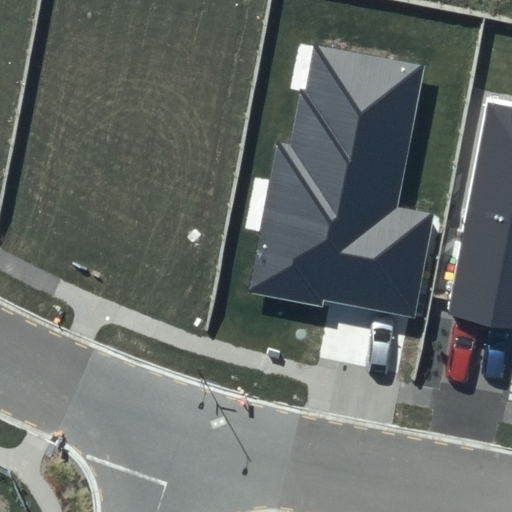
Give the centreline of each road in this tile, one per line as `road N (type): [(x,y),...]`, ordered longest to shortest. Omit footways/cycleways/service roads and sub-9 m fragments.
road 1 (residential): [(178,441),(511,508)]
road 2 (residential): [(0,356),(178,441)]
